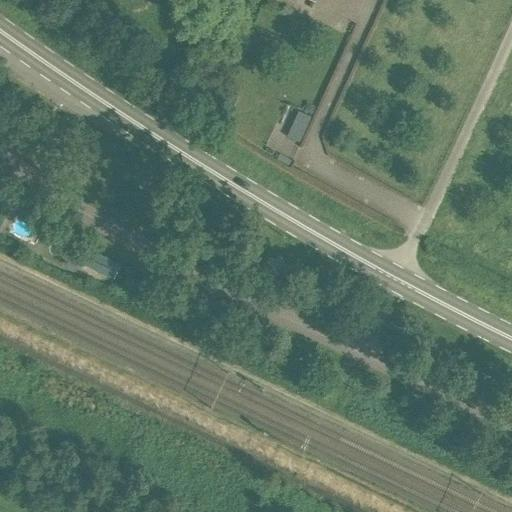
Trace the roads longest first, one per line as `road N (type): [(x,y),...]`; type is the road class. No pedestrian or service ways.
road 1 (secondary): [(511,340),(287,218),(0,30)]
road 2 (unclassified): [(511,419),(169,260),(61,196),(0,148)]
